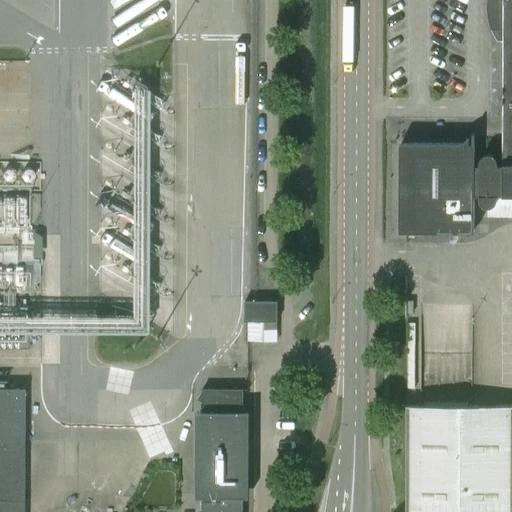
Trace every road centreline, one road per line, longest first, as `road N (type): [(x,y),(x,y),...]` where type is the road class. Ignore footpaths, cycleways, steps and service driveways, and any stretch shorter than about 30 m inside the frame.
road 1 (tertiary): [(356,357),(356,0)]
road 2 (tertiary): [(356,357),(335,511)]
road 3 (tertiary): [(360,511),(356,357)]
